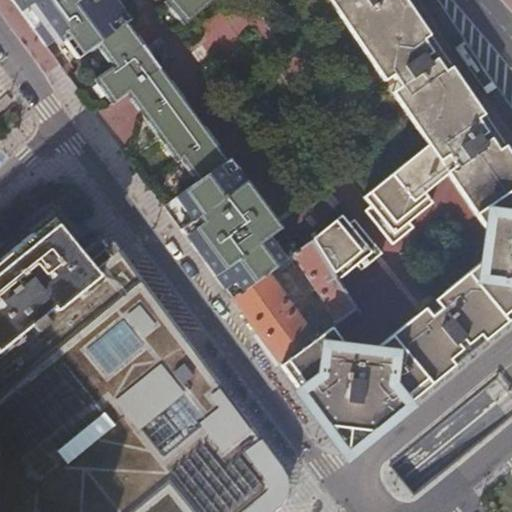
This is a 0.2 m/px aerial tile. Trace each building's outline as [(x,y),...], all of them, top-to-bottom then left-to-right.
[(211,268),(234,299),(299,252),(275,219),(231,159),(228,161),(220,151),(198,120),(154,60),(136,36),(127,22),(130,19),(118,3),(115,0),(13,0),(24,15),(44,42),(46,45),(56,39),(66,54),(72,62),(97,44),(114,66),(96,79),(104,91),(113,102),(126,93),(156,133),(177,163),(182,160),(192,173),(199,183),(165,206),(172,216),(211,268)] [(168,0),(165,3),(184,25),(212,0),(168,0)] [(327,0),(370,64),(380,57),(372,44),(350,9),(359,0),(327,0)] [(372,44),(410,11),(402,0),(359,0),(350,9),(372,44)] [(392,77),(425,48),(420,42),(427,37),(410,11),(372,44),(380,57),(392,77)] [(441,73),(425,48),(392,77),(380,57),(370,64),(425,146),(364,197),(371,205),(365,210),(392,243),(412,226),(407,221),(430,201),(422,192),(443,174),(493,249),(440,293),(453,309),(423,334),(410,318),(352,364),(331,338),(358,317),(353,309),(335,323),(316,337),(280,363),(346,452),(449,367),(445,362),(475,337),(480,343),(511,316),(511,162),(501,147),(495,151),(474,121),(480,117),(448,68),(441,73)] [(0,511),(272,511),(282,504),(284,501),(286,498),(284,497),(285,494),(286,490),(287,487),(287,483),(286,479),(285,477),(288,476),(286,473),(284,469),(258,434),(257,433),(222,385),(188,338),(161,302),(135,266),(110,232),(85,253),(55,216),(0,260),(0,511)] [(312,242),(337,282),(357,265),(361,270),(380,253),(353,221),(346,226),(339,218),(312,241),(312,242)] [(234,299),(280,363),(316,337),(275,283),(283,277),(281,274),(298,262),(311,283),(335,323),(353,309),(354,309),(337,282),(312,242),(299,252),(234,299)]
